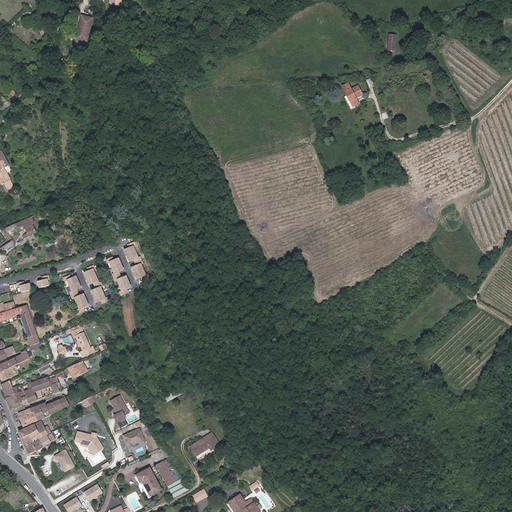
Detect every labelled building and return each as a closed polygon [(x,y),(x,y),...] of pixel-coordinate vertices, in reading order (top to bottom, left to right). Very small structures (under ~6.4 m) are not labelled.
[(83,15),(80,31),(83,31),(81,40),(89,41),(94,17),(83,15)] [(397,34),(388,34),(388,50),(396,50),(397,34)] [(342,87),(352,107),(357,104),(355,99),(361,95),(356,86),(350,89),(348,84),(342,87)] [(5,169),(6,168),(10,166),(3,151),(0,152),(0,180),(1,180),(8,192),(15,188),(5,169)] [(33,216),(9,228),(11,232),(20,228),(22,231),(27,228),(29,233),(24,235),(26,239),(39,233),(38,228),(35,224),(37,223),(33,216)] [(5,247),(8,251),(15,245),(12,242),(5,247)] [(138,257),(133,246),(129,248),(124,250),(130,261),(134,259),(138,257)] [(140,256),(138,257),(134,259),(137,266),(141,263),(143,263),(140,256)] [(117,274),(121,272),(125,269),(120,258),(115,260),(111,263),(117,274)] [(147,275),(141,263),(137,266),(133,268),(138,279),(143,277),(147,275)] [(93,282),(97,280),(92,269),(88,271),(83,273),(89,284),(93,282)] [(119,280),(124,278),(121,272),(117,274),(115,275),(118,281),(119,280)] [(75,291),(80,289),(84,287),(79,276),(74,278),(70,280),(75,291)] [(129,289),(134,287),(128,276),(124,278),(119,280),(125,291),(129,289)] [(41,282),(42,288),(52,285),(50,279),(45,280),(41,282)] [(96,288),(100,286),(102,285),(100,279),(97,280),(93,282),(96,288)] [(102,299),(106,297),(100,286),(96,288),(91,290),(97,302),(102,299)] [(78,298),(83,296),(80,289),(75,291),(73,292),(76,299),(78,298)] [(87,307),(92,305),(87,294),(83,296),(78,298),(83,309),(87,307)] [(0,306),(0,322),(20,316),(20,315),(18,308),(16,302),(6,305),(5,303),(0,304),(1,307),(0,306)] [(20,315),(23,314),(29,333),(25,334),(26,339),(31,337),(34,346),(31,347),(32,350),(43,347),(30,305),(18,308),(20,315)] [(83,327),(72,332),(75,337),(77,336),(84,351),(83,352),(86,358),(98,352),(95,346),(93,347),(83,327)] [(16,346),(0,352),(0,361),(16,355),(19,353),(16,346)] [(26,366),(33,362),(28,351),(17,356),(18,358),(0,365),(0,371),(1,373),(14,368),(25,363),(26,366)] [(85,361),(70,368),(75,378),(89,371),(85,361)] [(18,376),(14,368),(1,373),(5,382),(18,376)] [(58,374),(49,378),(52,386),(55,394),(61,391),(58,384),(61,383),(58,374)] [(49,378),(34,384),(37,392),(52,386),(49,378)] [(18,394),(13,382),(4,386),(9,398),(18,394)] [(34,384),(23,388),(24,392),(29,404),(40,400),(37,392),(34,384)] [(24,392),(18,394),(9,398),(12,408),(17,406),(18,408),(29,404),(24,392)] [(49,405),(53,415),(72,405),(66,394),(61,396),(63,399),(49,405)] [(113,401),(117,408),(120,414),(117,415),(121,422),(128,417),(127,415),(132,413),(122,396),(113,401)] [(84,401),(87,408),(97,403),(95,397),(84,401)] [(48,403),(34,409),(40,421),(53,415),(49,405),(48,403)] [(34,409),(20,414),(22,418),(25,426),(40,421),(34,409)] [(127,419),(121,422),(124,427),(130,424),(127,419)] [(45,422),(22,433),(28,447),(43,440),(46,447),(55,444),(54,442),(47,428),(45,422)] [(51,427),(47,428),(54,442),(57,440),(51,427)] [(140,427),(122,434),(128,450),(135,448),(133,444),(139,442),(140,445),(146,443),(140,427)] [(80,431),(77,442),(82,443),(84,445),(89,447),(95,456),(107,449),(99,436),(100,433),(94,432),(93,434),(80,431)] [(212,433),(188,447),(194,457),(218,443),(212,433)] [(43,440),(28,447),(32,455),(46,447),(43,440)] [(70,456),(61,450),(58,454),(68,460),(70,456)] [(157,467),(168,487),(180,479),(169,460),(157,467)] [(149,468),(134,477),(138,483),(141,481),(150,496),(161,490),(149,468)] [(189,489),(182,478),(180,479),(168,487),(174,497),(189,489)] [(98,483),(84,491),(89,501),(104,493),(98,483)] [(78,495),(62,504),(66,511),(71,511),(83,506),(78,495)] [(239,495),(226,503),(231,511),(242,511),(243,511),(242,511),(258,511),(251,500),(245,504),(239,495)]
